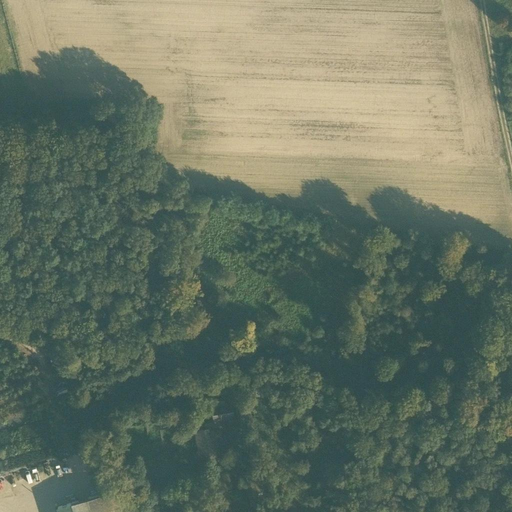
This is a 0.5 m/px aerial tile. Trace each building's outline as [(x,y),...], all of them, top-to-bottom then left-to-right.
[(20,373),(43,453),(47,465),(91,452),(61,348),(17,361),(20,373)] [(20,373),(17,361),(0,365),(0,478),(47,465),(43,453),(38,454),(15,374),(20,373)] [(212,405),(215,422),(215,421),(216,427),(224,426),(223,425),(223,420),(234,418),(232,402),(224,403),(224,400),(217,401),(217,404),(212,405)] [(185,415),(178,416),(179,426),(187,424),(185,415)] [(159,429),(179,426),(178,416),(158,419),(159,429)] [(214,428),(209,429),(213,452),(218,451),(214,428)] [(200,430),(202,442),(204,455),(205,460),(219,458),(218,451),(213,452),(209,429),(208,429),(200,430)] [(245,480),(251,506),(270,502),(265,476),(245,480)] [(122,511),(116,489),(71,503),(72,503),(74,511),(122,511)] [(74,511),(72,503),(57,507),(58,511),(74,511)]
